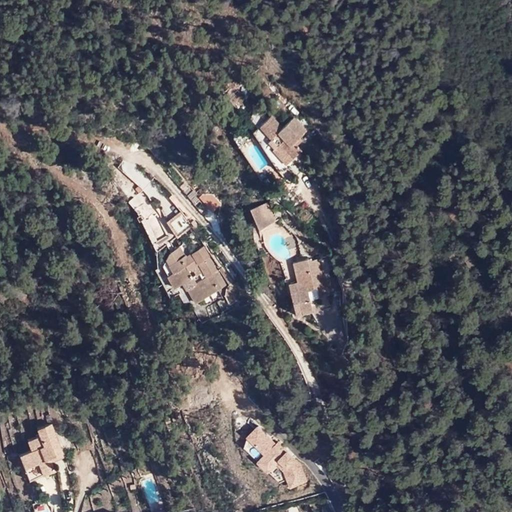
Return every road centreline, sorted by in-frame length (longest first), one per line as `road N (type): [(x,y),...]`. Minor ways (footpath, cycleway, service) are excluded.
road 1 (residential): [(352,511),(359,423),(347,176)]
road 2 (track): [(354,502),(296,347),(252,284)]
